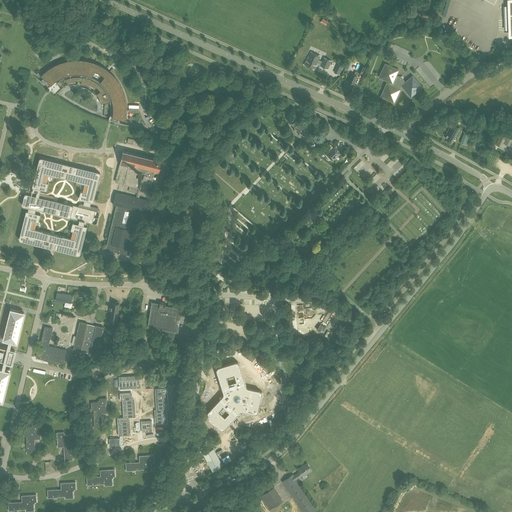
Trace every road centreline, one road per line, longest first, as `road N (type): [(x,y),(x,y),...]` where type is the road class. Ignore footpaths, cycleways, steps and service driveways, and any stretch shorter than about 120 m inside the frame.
road 1 (tertiary): [(203,490),(282,450),(489,188)]
road 2 (tertiary): [(404,135),(104,0)]
road 3 (unclassified): [(404,135),(442,93),(511,59)]
